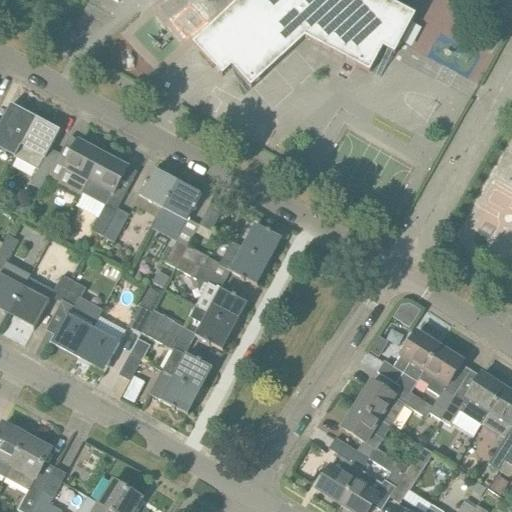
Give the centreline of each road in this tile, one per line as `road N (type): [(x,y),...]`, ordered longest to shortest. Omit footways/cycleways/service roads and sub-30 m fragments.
road 1 (residential): [(394,268),(0,51)]
road 2 (residential): [(246,493),(0,357)]
road 3 (residential): [(246,493),(394,268)]
road 4 (residential): [(511,344),(394,268)]
